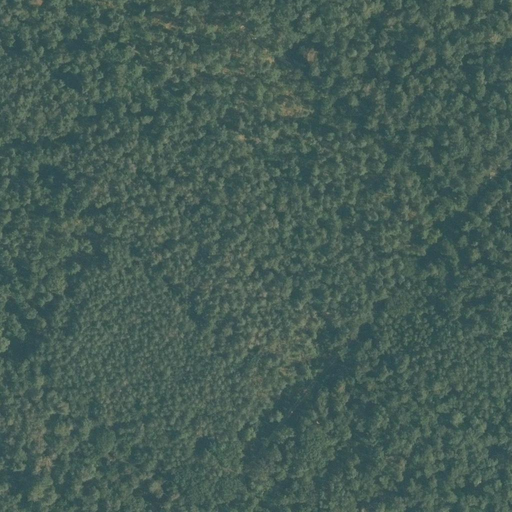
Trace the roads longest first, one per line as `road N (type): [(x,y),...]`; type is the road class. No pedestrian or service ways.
road 1 (track): [(212,511),(462,207)]
road 2 (track): [(204,0),(462,207)]
road 3 (track): [(273,436),(352,447),(414,511)]
